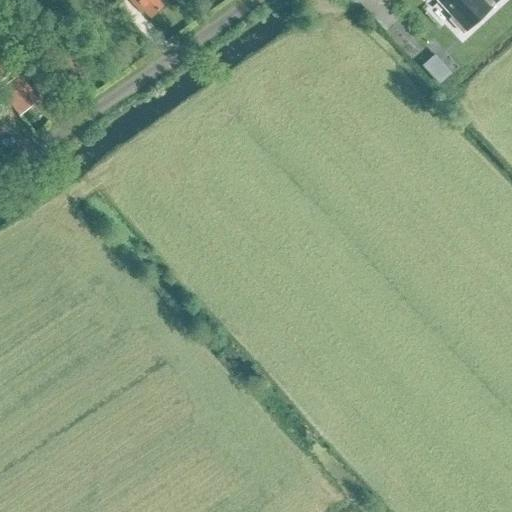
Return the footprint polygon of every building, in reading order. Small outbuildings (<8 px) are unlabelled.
[(150,17),(163,4),(158,0),(127,0),(140,13),(144,10),(150,17)] [(497,0),(434,0),(450,17),(447,20),(461,35),(491,7),(490,5),(492,4),(493,5),(497,0)] [(439,83),(452,71),(434,54),(422,66),(439,83)] [(0,81),(10,74),(0,60),(0,81)] [(0,93),(20,116),(39,99),(18,75),(0,90),(0,93)]
